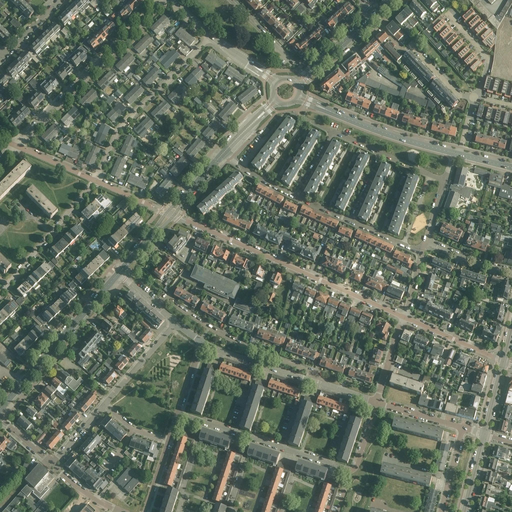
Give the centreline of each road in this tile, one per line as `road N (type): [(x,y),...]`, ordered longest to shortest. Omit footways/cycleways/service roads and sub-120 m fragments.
road 1 (residential): [(405,318),(169,213)]
road 2 (residential): [(163,0),(15,146)]
road 3 (residential): [(95,181),(122,122),(211,36)]
road 4 (residential): [(318,383),(168,299),(155,305)]
road 5 (secondary): [(0,408),(118,271)]
road 6 (residential): [(8,284),(95,181)]
road 7 (tertiary): [(453,152),(327,110)]
road 8 (residential): [(297,197),(332,131),(381,153)]
road 9 (residential): [(201,342),(318,383)]
